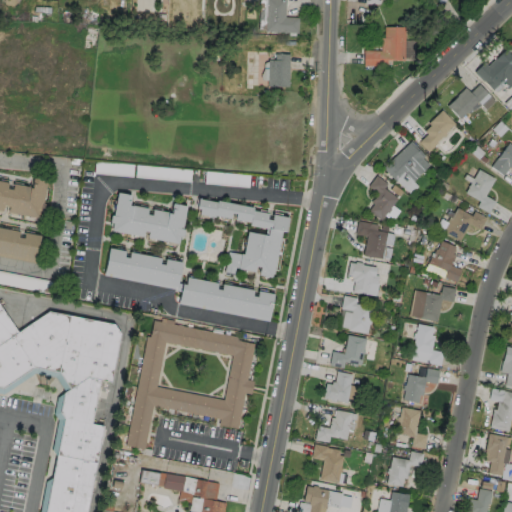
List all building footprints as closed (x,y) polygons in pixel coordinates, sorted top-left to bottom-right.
[(297,17),(296,33),(264,31),(265,0),(284,0),(284,17),(297,17)] [(403,27),(403,60),(385,60),(385,66),(362,65),(362,50),(379,50),(379,38),(383,38),(383,27),(403,27)] [(504,49),(511,57),(511,82),(507,87),(500,80),(491,89),(482,80),(482,81),(473,72),(483,62),(486,65),(493,59),(494,59),(504,49)] [(288,54),(287,87),(266,86),(267,59),(274,59),(274,54),(288,54)] [(502,98),(504,95),(507,97),(511,90),(498,82),(492,91),(502,98)] [(477,84),(493,101),(484,110),(476,101),(470,107),(471,109),(467,112),(466,111),(458,119),(445,106),(457,95),(456,95),(464,87),(468,93),(477,84)] [(445,133),(442,137),(440,136),(434,142),(436,143),(426,152),(417,142),(425,134),(422,131),(428,125),(426,123),(440,110),(453,124),(444,132),(445,133)] [(427,165),(417,174),(409,166),(408,167),(416,176),(411,181),(402,172),(393,180),(381,167),(409,141),(423,156),(421,158),(427,165)] [(511,148),(511,165),(510,168),(508,167),(502,175),(489,166),(496,158),(506,144),(511,148)] [(478,169),(494,179),(484,195),(494,201),(488,213),(476,206),(479,201),(464,193),(470,183),(462,178),(465,174),(473,178),(478,169)] [(389,209),(386,213),(385,213),(379,220),(367,211),(372,204),(369,202),(376,194),(366,186),(375,176),(385,184),(382,188),(396,199),(388,208),(389,209)] [(0,182),(29,188),(31,179),(45,181),(41,204),(43,205),(41,212),(38,212),(36,219),(6,213),(7,207),(1,206),(0,212),(0,182)] [(145,216),(150,216),(151,211),(169,214),(171,204),(185,207),(181,230),(182,231),(181,238),(178,237),(176,245),(145,239),(146,233),(142,232),(141,238),(110,232),(111,224),(108,224),(110,216),(111,217),(116,194),(130,196),(128,206),(146,209),(145,216)] [(213,203),(215,203),(216,202),(252,209),(251,212),(266,214),(265,220),(270,221),(271,216),(287,219),(284,233),(279,232),(271,275),(270,275),(269,278),(257,276),(258,268),(253,267),(252,273),(236,270),(236,269),(234,269),(232,275),(223,273),(227,253),(241,255),(246,233),(265,237),(266,230),(248,226),(248,223),(233,220),(234,215),(229,214),(228,219),(213,216),(213,219),(197,216),(198,210),(195,210),(197,200),(213,203)] [(456,207),(471,216),(474,211),(485,217),(479,229),(468,223),(459,240),(443,231),(447,222),(446,221),(449,217),(450,218),(456,207)] [(385,232),(380,259),(361,256),(365,237),(354,235),(356,221),(376,225),(375,230),(385,232)] [(0,228),(17,232),(16,238),(21,239),(22,233),(38,236),(33,261),(0,255),(0,228)] [(454,247),(451,254),(454,255),(450,265),(461,270),(455,283),(425,269),(430,257),(433,258),(434,254),(433,253),(435,248),(437,249),(440,241),(454,247)] [(122,258),(127,259),(128,253),(159,259),(158,265),(163,266),(164,260),(180,263),(175,288),(102,274),(107,249),(123,252),(122,258)] [(360,263),(360,265),(375,267),(373,276),(379,276),(377,284),(378,285),(375,296),(351,292),(352,282),(350,281),(351,278),(345,277),(348,262),(353,263),(354,262),(360,263)] [(0,270),(56,281),(54,294),(0,283),(0,270)] [(216,284),(215,290),(219,291),(220,285),(251,291),(250,297),(255,298),(256,292),(271,295),(267,320),(214,309),(177,302),(181,285),(184,285),(185,278),(213,284),(216,284)] [(454,289),(452,302),(440,299),(436,321),(408,316),(413,289),(439,295),(441,286),(454,289)] [(370,307),(365,334),(347,330),(350,311),(339,309),(341,296),(355,298),(354,304),(370,307)] [(0,385),(2,386),(34,366),(58,371),(69,389),(63,391),(59,410),(63,417),(45,511),(85,511),(102,426),(90,424),(98,378),(109,381),(118,332),(113,323),(48,310),(16,331),(0,304),(0,385)] [(173,321),(172,324),(214,333),(237,337),(236,340),(252,343),(245,380),(252,381),(249,394),(243,393),(236,429),(217,425),(219,419),(215,418),(151,405),(142,449),(124,445),(145,336),(148,337),(149,334),(152,320),(160,322),(160,318),(173,321)] [(442,352),(439,365),(410,359),(412,350),(411,350),(416,324),(432,327),(430,335),(433,335),(430,350),(442,352)] [(364,339),(359,365),(343,362),(341,369),(328,366),(330,352),(342,354),(346,335),(364,339)] [(511,347),(511,386),(504,385),(506,373),(499,372),(501,360),(502,360),(505,346),(509,346),(509,347),(511,347)] [(437,370),(435,383),(423,381),(421,392),(422,392),(422,395),(418,395),(417,402),(401,399),(406,374),(423,377),(425,367),(437,370)] [(350,375),(345,402),(322,398),(324,383),(330,384),(330,381),(333,382),(335,372),(350,375)] [(511,419),(509,419),(507,430),(489,427),(492,409),(495,409),(497,401),(488,399),(490,388),(503,390),(503,391),(511,392),(511,419)] [(426,436),(423,449),(410,446),(411,437),(395,434),(400,408),(418,411),(414,433),(426,436)] [(350,413),(345,440),(328,436),(327,442),(313,439),(316,426),(328,428),(330,417),(333,418),(334,410),(350,413)] [(504,449),(499,475),(486,473),(488,461),(481,460),(487,434),(505,437),(503,449),(504,449)] [(341,468),(340,473),(338,473),(337,482),(336,483),(318,479),(321,460),(310,458),(312,444),(326,447),(326,448),(338,450),(337,455),(341,456),(339,468),(341,468)] [(422,453),(419,467),(408,465),(405,479),(402,479),(401,486),(400,486),(385,483),(387,474),(385,474),(386,468),(388,468),(390,457),(407,460),(409,451),(422,453)] [(214,499),(163,489),(164,487),(139,483),(141,470),(217,485),(214,499)] [(317,487),(317,488),(327,490),(322,511),(307,511),(309,505),(307,505),(308,502),(302,501),(305,487),(305,486),(311,487),(311,486),(317,487)] [(490,491),(487,504),(486,503),(483,511),(464,511),(468,499),(474,500),(477,488),(490,491)] [(390,492),(402,494),(403,494),(408,494),(405,509),(404,511),(375,511),(378,499),(388,501),(390,492)] [(224,503),(222,511),(199,511),(202,498),(224,503)] [(500,511),(502,501),(511,503),(511,511),(500,511)]
